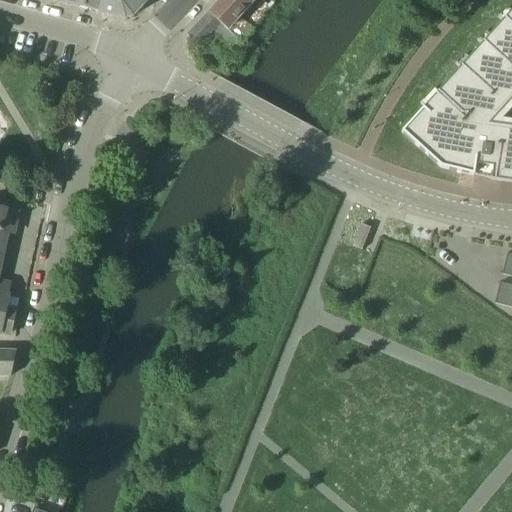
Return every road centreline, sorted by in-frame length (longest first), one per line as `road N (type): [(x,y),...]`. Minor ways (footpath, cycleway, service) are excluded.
road 1 (residential): [(0,488),(47,326),(87,137),(135,59)]
road 2 (unclassified): [(511,220),(393,194),(310,155)]
road 3 (residential): [(310,155),(135,59)]
road 4 (residential): [(135,59),(0,13)]
